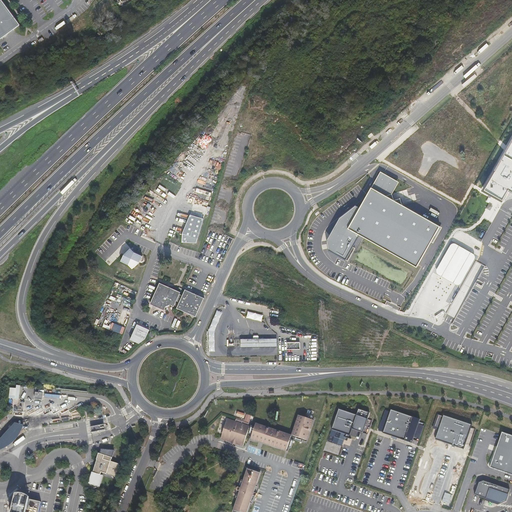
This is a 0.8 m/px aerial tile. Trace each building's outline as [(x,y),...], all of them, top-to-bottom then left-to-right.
[(0,0),(0,40),(21,25),(2,0),(0,0)] [(511,142),(484,190),(505,201),(511,192),(511,142)] [(381,172),(371,188),(386,196),(392,194),(399,182),(381,172)] [(346,260),(360,235),(417,267),(440,226),(402,205),(400,198),(394,200),(392,194),(386,196),(371,188),(360,208),(356,205),(341,217),(327,240),(329,251),(346,260)] [(511,203),(505,206),(437,332),(444,335),(440,346),(456,351),(482,358),(511,368),(511,203)] [(206,219),(192,216),(185,234),(185,243),(199,243),(206,219)] [(119,248),(125,253),(131,248),(125,242),(119,248)] [(138,253),(133,249),(127,256),(124,262),(132,266),(136,269),(143,263),(145,257),(138,253)] [(154,305),(163,309),(167,310),(167,309),(169,309),(173,307),(174,305),(176,306),(178,301),(181,303),(184,296),(181,295),(182,292),(170,287),(162,284),(154,305)] [(207,299),(188,291),(185,297),(184,296),(181,303),(183,303),(180,309),(199,317),(207,299)] [(210,352),(216,352),(216,333),(224,313),(218,311),(210,330),(210,352)] [(249,312),(248,318),(263,322),(265,315),(249,312)] [(145,337),(150,328),(139,321),(130,336),(138,341),(145,337)] [(113,323),(110,329),(122,334),(125,328),(113,323)] [(253,339),(240,339),(240,348),(277,347),(277,338),(259,339),(259,337),(258,336),(254,336),(253,337),(253,339)] [(16,389),(10,388),(8,398),(15,399),(16,389)] [(344,410),(339,408),(332,429),(337,430),(336,431),(346,435),(345,436),(347,437),(348,435),(350,436),(365,441),(373,420),(374,418),(368,416),(369,412),(359,409),(358,412),(344,408),(344,410)] [(384,434),(393,410),(391,409),(382,434),(384,434)] [(411,443),(419,419),(393,410),(384,434),(394,438),(394,439),(398,441),(399,439),(411,443)] [(251,439),(256,424),(291,436),(287,450),(255,439),(255,440),(288,451),(292,437),(306,441),(314,419),(298,414),(292,435),(255,423),(249,438),(251,439)] [(439,429),(443,417),(438,415),(434,427),(439,429)] [(436,440),(463,449),(471,425),(444,416),(443,417),(439,429),(436,440)] [(243,446),(250,426),(227,419),(221,438),(231,442),(231,443),(236,445),(236,444),(243,446)] [(23,425),(15,423),(0,439),(0,450),(14,443),(23,431),(23,425)] [(251,439),(255,440),(255,439),(287,450),(291,436),(256,424),(251,439)] [(511,436),(502,433),(502,435),(494,456),(490,468),(511,475),(511,436)] [(343,440),(334,437),(332,443),(341,446),(343,440)] [(90,489),(92,488),(98,471),(104,450),(101,449),(100,454),(98,453),(96,459),(97,460),(93,472),(92,472),(90,474),(89,477),(88,481),(88,484),(90,489)] [(98,471),(92,488),(99,486),(102,475),(100,475),(101,472),(115,477),(117,470),(119,471),(121,466),(117,465),(117,464),(111,462),(114,451),(104,450),(98,471)] [(234,511),(247,511),(261,472),(247,467),(232,511),(234,511)] [(479,483),(475,496),(486,499),(485,501),(498,505),(506,501),(509,490),(485,482),(479,483)] [(452,495),(445,493),(443,501),(449,503),(452,495)] [(15,495),(13,495),(8,511),(37,511),(40,501),(27,498),(27,497),(16,494),(15,495)]
